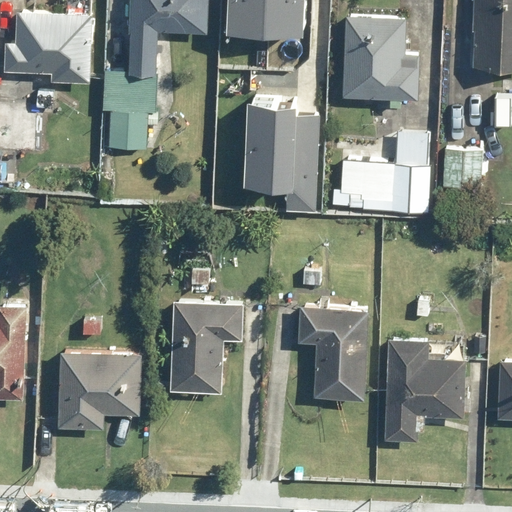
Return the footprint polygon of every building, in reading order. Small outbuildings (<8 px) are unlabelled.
[(211,0),(134,0),(132,66),(161,68),(162,25),(210,27),(211,0)] [(227,0),(226,35),(302,39),(303,0),(227,0)] [(511,0),(479,0),(477,59),(511,60),(511,0)] [(55,74),(94,76),(96,6),(20,4),(19,36),(9,35),(8,64),(55,66),(55,74)] [(411,11),(350,9),(348,90),(424,92),(425,47),(410,47),(411,11)] [(107,65),(106,104),(113,105),(150,106),(159,107),(161,68),(132,66),(107,65)] [(46,100),(0,97),(0,148),(43,151),(46,100)] [(246,100),(241,189),(286,191),(286,200),(314,201),(319,118),(298,117),(299,103),(246,100)] [(113,105),(111,141),(149,143),(150,106),(113,105)] [(351,205),(429,207),(431,157),(425,157),(426,123),(397,122),(396,156),(381,156),(382,145),(341,144),(339,186),(352,186),(351,205)] [(486,143),(444,142),(443,184),(485,185),(486,143)] [(214,264),(169,262),(168,292),(213,293),(214,264)] [(244,334),(246,297),(176,295),(173,385),(225,386),(227,333),(244,334)] [(0,392),(26,393),(30,299),(2,298),(1,315),(0,314),(0,392)] [(369,388),(373,302),(303,299),(302,336),(320,336),(318,389),(369,391),(369,388)] [(468,411),(470,352),(432,351),(432,334),(392,333),(391,387),(389,434),(422,435),(423,410),(468,411)] [(145,351),(145,347),(64,345),(62,421),(107,422),(108,408),(143,409),(145,351)] [(511,412),(511,354),(503,354),(501,406),(501,412),(511,412)]
